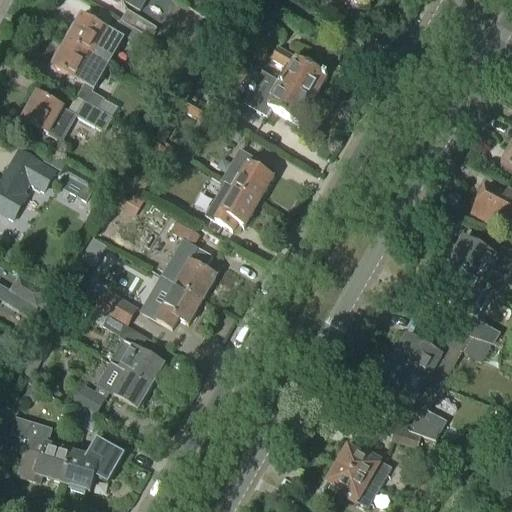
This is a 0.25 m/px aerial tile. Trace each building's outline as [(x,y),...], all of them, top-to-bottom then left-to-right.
[(250,14),(257,0),(233,0),(232,3),(250,14)] [(283,0),(262,0),(278,9),(283,0)] [(150,41),(157,30),(127,13),(121,24),(150,41)] [(82,20),(67,46),(93,61),(108,69),(125,39),(145,51),(158,58),(163,49),(150,42),(150,41),(121,24),(113,37),(82,20)] [(93,61),(67,46),(53,70),(85,88),(77,101),(83,105),(98,114),(98,113),(104,103),(92,96),(108,69),(93,61)] [(314,104),(327,80),(278,52),(271,62),(285,70),(278,84),(314,104)] [(278,84),(264,75),(245,108),(268,121),(273,113),(300,128),(307,116),(310,118),(316,107),(313,105),(314,104),(278,84)] [(198,107),(179,96),(172,107),(191,118),(198,107)] [(75,119),(37,97),(23,123),(48,137),(49,137),(61,144),(75,119),(105,137),(113,122),(98,113),(98,114),(83,105),(75,119)] [(233,126),(239,116),(212,100),(206,111),(226,123),(233,126)] [(158,132),(151,144),(161,150),(168,137),(158,132)] [(161,150),(151,144),(127,190),(123,188),(121,191),(144,204),(146,200),(141,198),(166,152),(161,150)] [(511,147),(508,154),(506,155),(504,159),(504,161),(502,165),(503,166),(499,172),(511,179),(511,147)] [(221,184),(225,185),(233,190),(258,205),(272,180),(264,175),(267,171),(259,167),(260,166),(239,154),(221,184)] [(43,194),(54,176),(19,155),(2,185),(0,184),(0,215),(12,223),(26,200),(23,198),(30,187),(43,194)] [(89,196),(96,183),(65,166),(58,179),(89,196)] [(233,190),(225,185),(205,219),(232,235),(237,226),(243,230),(258,205),(233,190)] [(507,198),(487,187),(481,198),(479,199),(476,204),(477,206),(473,215),(474,218),(487,225),(490,223),(492,219),(505,225),(506,224),(511,226),(511,196),(508,195),(507,198)] [(135,221),(144,204),(121,191),(111,210),(121,215),(122,213),(135,221)] [(192,249),(198,238),(175,225),(169,235),(192,249)] [(464,242),(449,268),(482,288),(498,298),(511,273),(511,254),(503,251),(497,261),(464,242)] [(201,305),(215,280),(203,274),(211,260),(188,247),(175,270),(184,275),(176,290),(188,297),(201,305)] [(467,314),(482,288),(449,268),(434,295),(467,314)] [(19,280),(11,294),(37,309),(45,295),(19,280)] [(188,328),(201,305),(188,297),(176,290),(161,282),(142,315),(172,333),(178,323),(188,328)] [(136,313),(106,296),(97,311),(127,328),(136,313)] [(494,349),(501,337),(476,323),(466,339),(492,348),(494,349)] [(151,390),(164,367),(140,353),(146,342),(126,330),(118,342),(123,345),(111,367),(119,372),(151,390)] [(466,339),(450,333),(446,347),(482,366),(492,348),(466,339)] [(433,387),(439,376),(433,373),(441,359),(408,340),(393,365),(433,387)] [(427,397),(433,387),(393,365),(380,388),(413,407),(421,394),(427,397)] [(26,367),(21,376),(31,382),(36,372),(26,367)] [(119,372),(111,367),(98,389),(138,412),(151,390),(119,372)] [(12,413),(26,386),(14,380),(0,407),(12,413)] [(24,400),(30,403),(36,401),(39,395),(29,390),(24,400)] [(82,390),(74,404),(96,417),(104,403),(82,390)] [(82,429),(85,418),(84,418),(77,416),(75,427),(82,429)] [(85,417),(84,418),(85,418),(82,429),(81,430),(92,433),(98,425),(85,417)] [(435,446),(443,433),(418,418),(410,432),(435,446)] [(60,453),(46,449),(51,433),(16,422),(11,438),(33,444),(30,454),(26,452),(17,480),(39,486),(41,479),(64,486),(77,443),(65,440),(60,453)] [(81,430),(82,429),(75,427),(72,435),(80,437),(81,430)] [(417,451),(420,440),(393,432),(390,444),(417,451)] [(77,443),(64,486),(72,489),(71,493),(85,498),(86,493),(90,494),(95,478),(110,482),(126,456),(99,441),(86,461),(76,458),(81,444),(77,443)] [(364,459),(348,450),(338,467),(380,491),(392,471),(380,464),(366,456),(364,459)] [(368,511),(380,491),(338,467),(328,485),(344,494),(342,497),(356,505),(368,511)]
